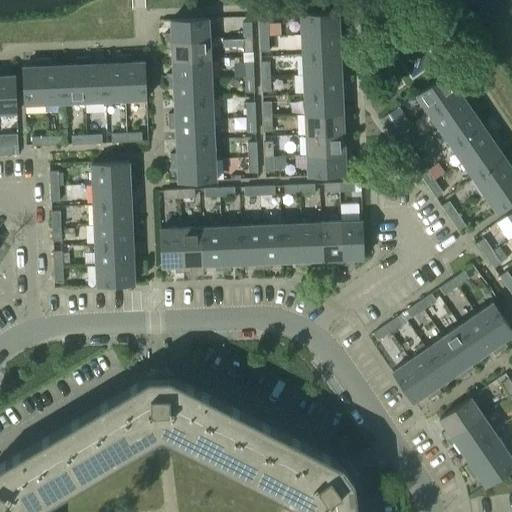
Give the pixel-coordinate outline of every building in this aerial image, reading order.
[(300,35),(344,33),(344,25),(338,25),(337,12),(299,14),(300,35)] [(164,41),(208,39),(207,18),(170,20),(170,33),(164,33),(164,41)] [(259,37),(268,36),(267,21),(258,22),(259,37)] [(243,37),(252,37),(251,22),(242,22),(243,37)] [(301,55),(339,53),(339,41),(345,40),(344,33),(300,35),(301,55)] [(268,36),(259,37),(260,52),(269,51),(268,36)] [(252,37),(243,37),(243,52),(252,52),(252,37)] [(171,61),(209,59),(208,39),(164,41),(164,49),(171,48),(171,61)] [(302,75),(346,73),(346,65),(340,66),(339,53),(301,55),(302,75)] [(104,101),(124,100),(122,55),(115,55),(115,62),(103,63),(104,101)] [(122,55),(124,100),(145,99),(143,61),(130,61),(130,55),(122,55)] [(65,103),(85,102),(83,57),(75,57),(75,64),(63,64),(65,103)] [(104,101),(103,63),(91,63),(90,57),(83,57),(85,102),(104,101)] [(65,103),(63,64),(50,65),(50,58),(42,59),(44,104),(65,103)] [(23,105),(44,104),(42,59),(34,59),(35,65),(21,66),(23,105)] [(165,81),(210,79),(209,59),(171,61),(172,73),(165,73),(165,81)] [(261,77),(270,76),(269,61),(260,61),(261,77)] [(245,77),(253,77),(253,62),(244,62),(245,77)] [(0,68),(0,113),(15,113),(13,75),(1,76),(0,69),(0,68)] [(427,113),(458,91),(451,81),(457,77),(452,70),(415,95),(427,113)] [(303,95),(341,93),(340,81),(346,81),(346,73),(302,75),(303,95)] [(270,76),(261,77),(261,92),(271,91),(270,76)] [(253,77),(245,77),(245,93),(254,92),(253,77)] [(173,101),(211,99),(210,79),(165,81),(166,89),(172,88),(173,101)] [(438,129),(475,104),(471,97),(465,101),(458,91),(427,113),(438,129)] [(304,115),(348,113),(348,105),(341,105),(341,93),(303,95),(304,115)] [(167,121),(212,119),(211,99),(173,101),(173,113),(167,114),(167,121)] [(263,117),(272,116),(271,101),(262,102),(263,117)] [(246,118),(255,117),(254,102),(245,102),(246,118)] [(450,146),(481,124),(474,114),(480,110),(475,104),(438,129),(450,146)] [(388,113),(380,118),(389,130),(392,136),(411,122),(399,106),(388,113)] [(305,135),(343,133),(342,121),(348,121),(348,113),(304,115),(305,135)] [(272,116),(263,117),(263,132),(272,131),(272,116)] [(255,117),(246,118),(247,133),(256,132),(255,117)] [(175,140),(213,139),(212,119),(167,121),(168,128),(174,128),(175,140)] [(461,162),(498,137),(494,131),(488,134),(481,124),(450,146),(461,162)] [(126,133),(126,142),(141,141),(141,132),(126,133)] [(111,142),(126,142),(126,133),(110,133),(111,142)] [(305,155),(350,153),(349,145),(343,145),(343,133),(305,135),(305,155)] [(86,135),(86,143),(101,143),(101,134),(86,135)] [(71,144),(86,143),(86,135),(71,135),(71,144)] [(31,146),(46,145),(45,136),(30,137),(31,146)] [(45,136),(46,145),(61,145),(60,136),(45,136)] [(405,154),(412,149),(404,136),(396,141),(405,154)] [(473,179),(504,157),(497,147),(502,143),(498,137),(461,162),(473,179)] [(9,138),(0,138),(0,154),(12,154),(12,145),(10,146),(9,138)] [(169,161),(214,159),(213,139),(175,140),(175,153),(168,153),(169,161)] [(265,156),(273,156),(273,141),(264,141),(265,156)] [(248,157),(257,157),(256,142),(247,142),(248,157)] [(412,149),(405,154),(413,166),(420,161),(412,149)] [(350,153),(305,155),(306,176),(344,174),(344,160),(350,160),(350,153)] [(273,156),(265,156),(265,171),(274,171),(273,156)] [(257,157),(248,157),(249,172),(257,172),(257,157)] [(484,195),(511,175),(511,166),(511,168),(504,157),(473,179),(484,195)] [(214,159),(169,161),(169,168),(176,168),(177,182),(215,180),(214,159)] [(91,164),(92,185),(136,183),(136,176),(129,176),(128,162),(91,164)] [(426,185),(433,180),(425,168),(418,173),(426,185)] [(49,187),(58,186),(57,171),(48,172),(49,187)] [(511,175),(484,195),(496,212),(511,201),(511,175)] [(433,180),(426,185),(434,197),(442,192),(433,180)] [(323,192),(338,192),(338,182),(323,183),(323,192)] [(338,182),(338,192),(353,191),(353,182),(338,182)] [(93,205),(130,203),(130,191),(136,191),(136,183),(92,185),(93,205)] [(298,184),(299,193),(314,193),(313,183),(298,184)] [(284,194),(299,193),(298,184),(283,185),(284,194)] [(258,186),(259,195),(274,194),(273,185),(258,186)] [(58,186),(49,187),(49,201),(58,201),(58,186)] [(244,196),(259,195),(258,186),(243,186),(244,196)] [(218,188),(219,197),(234,196),(233,187),(218,188)] [(204,197),(219,197),(218,188),(203,188),(204,197)] [(163,199),(179,199),(178,189),(163,190),(163,199)] [(178,189),(179,199),(194,198),(193,189),(178,189)] [(449,218),(456,213),(448,201),(440,206),(449,218)] [(93,225),(137,223),(137,215),(131,215),(130,203),(93,205),(93,225)] [(51,227),(60,226),(59,211),(50,212),(51,227)] [(456,213),(449,218),(457,231),(465,225),(456,213)] [(341,220),(343,265),(349,265),(349,258),(363,258),(361,219),(341,220)] [(334,266),(343,265),(341,220),(320,221),(322,260),(333,259),(334,266)] [(309,260),(322,260),(320,221),(300,222),(302,267),(309,267),(309,260)] [(293,267),(302,267),(300,222),(280,223),(282,261),(293,261),(293,267)] [(94,246),(132,244),(131,231),(138,230),(137,223),(93,225),(94,246)] [(269,262),(282,261),(280,223),(260,224),(262,269),(269,268),(269,262)] [(253,269),(262,269),(260,224),(239,225),(241,263),(253,263),(253,269)] [(229,264),(241,263),(239,225),(219,226),(221,270),(229,270),(229,264)] [(60,226),(51,227),(51,241),(60,241),(60,226)] [(214,271),(221,270),(219,226),(199,227),(201,265),(213,264),(214,271)] [(188,266),(201,265),(199,227),(179,228),(181,272),(189,272),(188,266)] [(74,228),(64,228),(64,238),(74,238),(74,228)] [(174,273),(181,272),(179,228),(159,229),(160,267),(173,266),(174,273)] [(485,256),(492,251),(483,239),(476,244),(485,256)] [(95,265),(140,263),(139,255),(133,256),(132,244),(94,246),(95,265)] [(492,251),(485,256),(494,269),(501,264),(492,251)] [(53,267),(62,266),(61,252),(52,252),(53,267)] [(140,263),(95,265),(96,285),(134,283),(133,271),(140,270),(140,263)] [(62,266),(53,267),(53,281),(62,281),(62,266)] [(451,278),(456,286),(469,278),(463,270),(451,278)] [(500,277),(508,289),(511,286),(511,279),(507,272),(500,277)] [(444,294),(456,286),(451,278),(439,286),(444,294)] [(418,300),(423,308),(436,300),(430,292),(418,300)] [(411,317),(423,308),(418,300),(406,309),(411,317)] [(475,313),(500,350),(506,346),(503,341),(511,334),(511,330),(493,302),(475,313)] [(494,355),(500,350),(475,313),(459,325),(480,356),(490,349),(494,355)] [(385,323),(391,330),(403,322),(398,314),(385,323)] [(378,339),(391,330),(385,323),(373,331),(378,339)] [(469,363),(480,356),(459,325),(442,336),(467,373),(473,369),(469,363)] [(460,377),(467,373),(442,336),(425,347),(447,379),(457,372),(460,377)] [(409,358),(434,395),(440,391),(436,386),(447,379),(425,347),(422,342),(414,347),(417,352),(409,358)] [(428,399),(434,395),(409,358),(392,370),(413,401),(424,394),(428,399)] [(0,511),(28,511),(32,510),(154,437),(160,434),(161,433),(166,435),(292,500),(299,504),(300,510),(300,511),(350,511),(348,484),(349,484),(348,483),(354,480),(355,483),(357,482),(351,471),(344,460),(342,461),(344,464),(339,467),(339,466),(337,467),(169,380),(169,379),(168,379),(168,373),(170,373),(170,371),(157,372),(144,374),(145,375),(148,375),(148,381),(148,382),(135,390),(0,470),(0,511)] [(508,395),(511,392),(511,385),(507,377),(499,383),(508,395)] [(445,438),(481,413),(470,396),(439,418),(446,428),(441,432),(445,438)] [(461,451),(492,429),(481,413),(445,438),(449,444),(454,441),(461,451)] [(468,471),(504,446),(492,429),(461,451),(468,461),(463,464),(468,471)] [(511,456),(504,446),(468,471),(472,478),(478,474),(485,485),(511,466),(511,456)]
